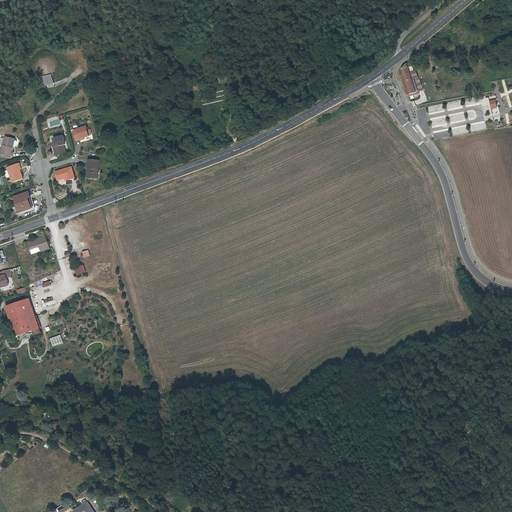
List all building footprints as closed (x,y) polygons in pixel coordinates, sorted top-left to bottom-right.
[(403,74),(403,75),(403,77),(404,81),(406,86),(406,87),(408,92),(410,96),(417,93),(411,73),(408,65),(407,65),(406,66),(406,67),(404,70),(403,72),(403,74)] [(411,73),(417,93),(410,96),(410,98),(420,94),(419,92),(424,90),(416,72),(415,72),(411,73)] [(43,77),(46,86),(54,84),(51,74),(43,77)] [(77,140),(86,137),(90,136),(89,130),(88,127),(75,130),(77,140)] [(1,154),(6,156),(11,157),(11,156),(12,152),(13,148),(12,148),(14,138),(4,136),(0,154),(1,154)] [(56,147),(54,147),(57,156),(66,153),(64,145),(66,144),(64,136),(54,138),(55,142),(56,147)] [(91,169),(90,179),(99,179),(101,161),(90,160),(89,164),(89,169),(91,169)] [(21,171),(18,164),(8,168),(13,183),(24,179),(21,171)] [(57,173),(59,180),(68,177),(69,181),(76,179),(72,168),(57,173)] [(16,198),(21,213),(32,209),(29,199),(31,198),(29,193),(16,198)] [(32,209),(21,213),(22,215),(37,210),(33,197),(31,198),(29,199),(32,209)] [(29,252),(38,249),(39,255),(48,252),(44,240),(27,245),(29,252)] [(76,268),(78,275),(87,272),(85,265),(76,268)] [(29,302),(6,310),(16,340),(40,332),(29,302)] [(62,335),(51,338),(53,346),(64,343),(62,335)]
